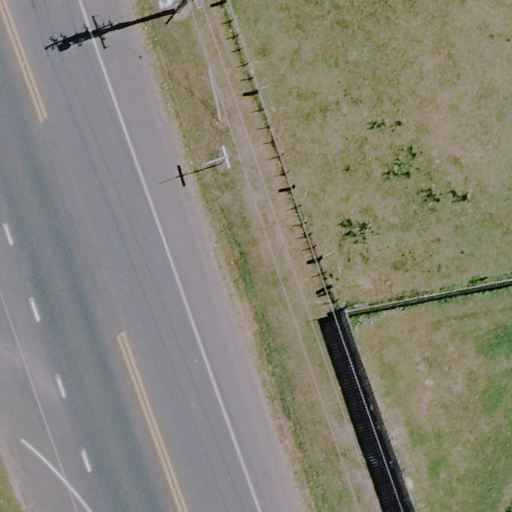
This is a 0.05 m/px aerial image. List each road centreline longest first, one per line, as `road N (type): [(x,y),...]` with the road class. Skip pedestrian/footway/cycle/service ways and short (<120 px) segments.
road 1 (secondary): [(191,511),(97,239)]
road 2 (secondary): [(97,239),(12,0)]
